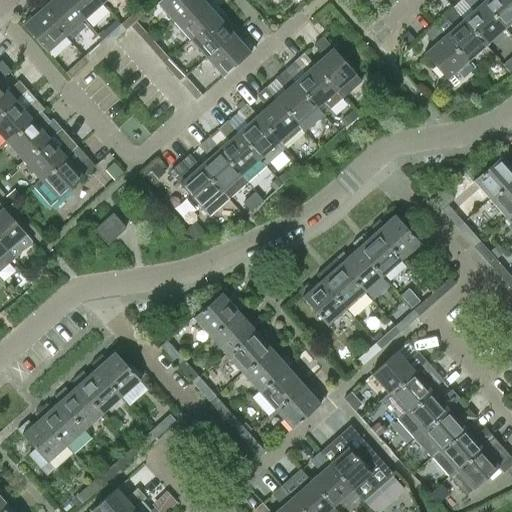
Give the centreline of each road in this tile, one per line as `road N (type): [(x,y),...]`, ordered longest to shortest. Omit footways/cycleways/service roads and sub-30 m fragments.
road 1 (residential): [(90,288),(211,265),(312,212),(371,161)]
road 2 (residential): [(0,15),(125,153),(141,156),(190,111)]
road 3 (residential): [(204,417),(90,288)]
road 4 (residential): [(476,280),(371,161)]
road 5 (residential): [(371,161),(409,141),(485,128),(511,110)]
road 6 (residential): [(190,111),(299,16)]
road 7 (residential): [(476,280),(428,323),(477,383)]
road 8 (residential): [(204,417),(153,459),(195,511)]
